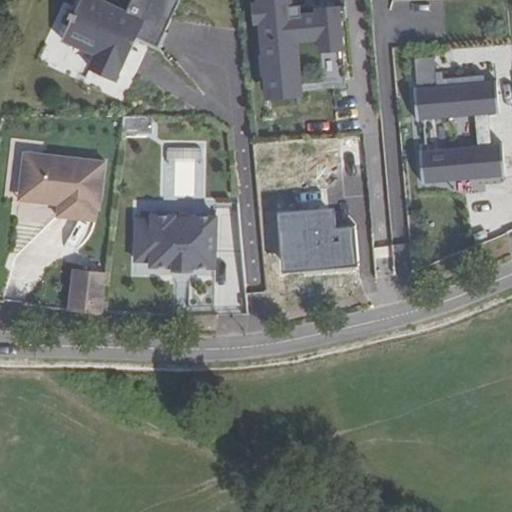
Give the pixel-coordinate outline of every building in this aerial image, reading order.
[(95,54),(89,67),(113,78),(129,44),(152,55),(177,0),(176,0),(128,0),(123,13),(93,0),(79,0),(62,40),(95,54)] [(257,0),(258,4),(251,5),(255,23),(259,55),(256,55),(259,75),(262,75),(265,97),(293,94),(292,85),(343,80),(337,9),(342,9),(341,0),(313,0),(314,3),(298,4),(297,0),(257,0)] [(411,57),(413,82),(439,80),(436,55),(411,57)] [(423,182),(501,177),(501,178),(504,178),(501,145),(499,146),(489,147),(486,115),(496,114),(496,115),(498,115),(495,82),(492,82),(492,83),(481,83),(481,87),(462,89),(462,85),(415,88),(415,87),(413,88),(416,120),(418,120),(418,119),(475,116),(478,147),(421,151),(421,150),(418,150),(421,183),(424,183),(423,182)] [(122,117),(120,135),(152,135),(152,117),(122,117)] [(23,153),(18,193),(58,198),(57,210),(56,217),(94,222),(96,210),(97,203),(100,203),(104,162),(23,153)] [(18,193),(17,205),(57,210),(58,198),(18,193)] [(133,200),(133,260),(149,259),(149,264),(170,264),(170,268),(191,267),(191,263),(213,262),(213,197),(133,200)] [(322,235),(322,248),(312,247),(312,257),(332,258),(333,236),(322,235)] [(98,314),(98,304),(101,274),(73,271),(69,312),(98,314)] [(98,314),(137,317),(137,306),(98,304),(98,314)]
